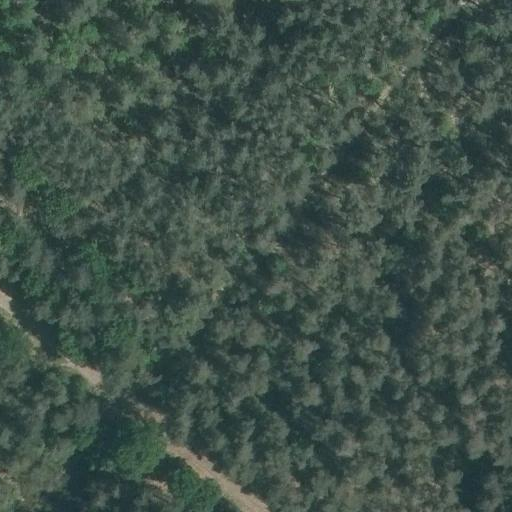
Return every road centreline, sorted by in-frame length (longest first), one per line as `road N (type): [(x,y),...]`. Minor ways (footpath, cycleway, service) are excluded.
road 1 (track): [(468,0),(127,406)]
road 2 (track): [(251,511),(127,406)]
road 3 (track): [(127,406),(38,511)]
